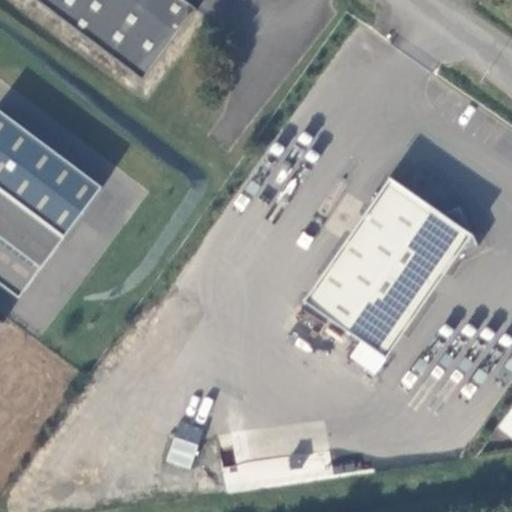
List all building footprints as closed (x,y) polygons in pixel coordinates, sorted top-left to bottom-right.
[(32,0),(146,86),(200,14),(181,0),(32,0)] [(0,192),(64,241),(102,189),(0,112),(0,192)] [(391,177),(304,301),(387,358),(459,255),(480,245),(461,205),(443,213),(391,177)] [(64,241),(0,192),(0,286),(19,301),(64,241)] [(174,437),(166,460),(189,469),(198,445),(174,437)]
